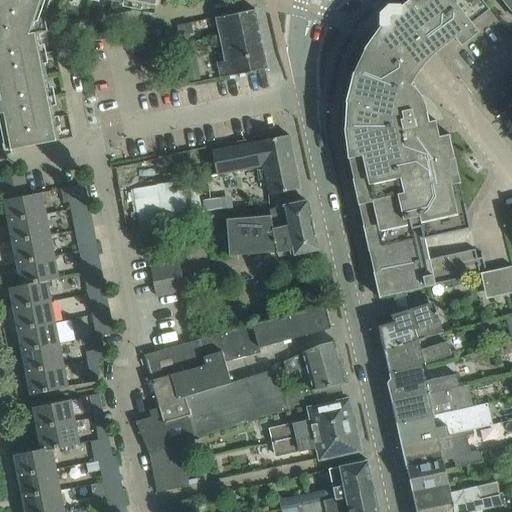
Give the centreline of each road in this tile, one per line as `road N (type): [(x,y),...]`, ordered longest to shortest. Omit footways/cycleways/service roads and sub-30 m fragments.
road 1 (tertiary): [(398,511),(304,93)]
road 2 (residential): [(141,511),(117,383),(129,330),(92,148)]
road 3 (residential): [(92,148),(119,132),(304,93)]
road 4 (residential): [(511,174),(379,0)]
